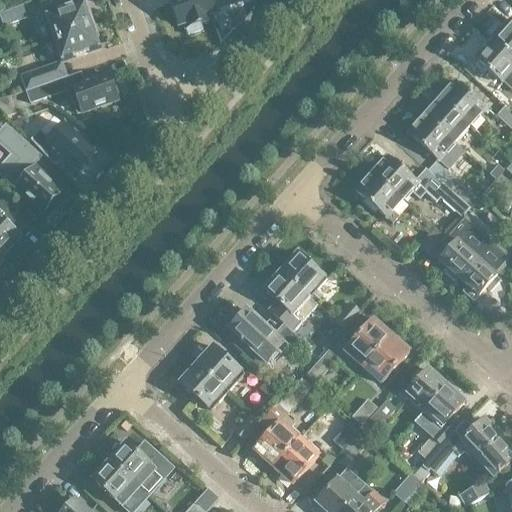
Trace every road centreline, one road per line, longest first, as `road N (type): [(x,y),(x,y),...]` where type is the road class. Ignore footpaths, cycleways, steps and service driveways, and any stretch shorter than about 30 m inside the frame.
road 1 (residential): [(511,371),(485,363),(301,186)]
road 2 (residential): [(0,319),(194,120)]
road 3 (residential): [(121,386),(301,186)]
road 4 (residential): [(301,186),(471,0)]
road 5 (residential): [(265,511),(121,386)]
road 6 (residential): [(9,511),(121,386)]
road 7 (residential): [(194,120),(297,0)]
road 8 (residential): [(194,120),(161,83),(128,0)]
